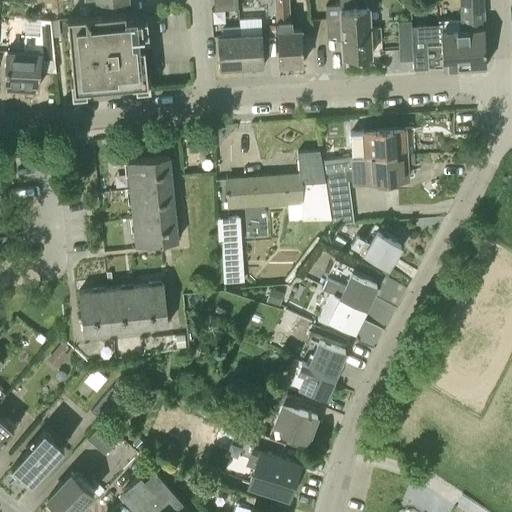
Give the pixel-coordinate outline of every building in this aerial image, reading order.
[(93,14),(117,13),(117,12),(116,0),(121,0),(85,0),(85,2),(92,2),(93,14)] [(213,0),(214,10),(238,9),(237,0),(213,0)] [(299,63),(303,62),(301,28),(290,29),(288,0),(274,0),(279,64),(287,63),(288,65),(297,65),(299,63)] [(340,0),(341,16),(326,17),(327,35),(342,34),(343,56),(371,55),(367,6),(365,6),(364,0),(340,0)] [(482,0),(460,0),(461,21),(448,21),(450,67),(486,65),(482,0)] [(67,17),(72,62),(74,82),(84,81),(85,89),(137,84),(136,76),(147,75),(144,34),(135,34),(134,20),(126,21),(125,11),(117,12),(117,13),(93,14),(93,15),(67,17)] [(4,85),(37,88),(39,69),(55,70),(49,20),(41,19),(40,35),(25,33),(24,51),(7,50),(4,85)] [(398,21),(400,60),(413,59),(410,25),(410,20),(398,21)] [(450,67),(448,21),(438,22),(438,23),(410,25),(413,59),(413,68),(443,67),(450,67)] [(219,67),(241,66),(239,34),(217,35),(219,67)] [(241,66),(264,65),(262,34),(239,34),(241,66)] [(355,131),(357,156),(406,153),(404,128),(355,131)] [(297,150),(299,173),(272,175),(273,201),(302,199),(304,218),(330,216),(329,197),(319,149),(297,150)] [(354,221),(349,180),(407,176),(406,153),(357,156),(350,156),(323,159),(325,172),(333,224),(354,221)] [(136,243),(178,239),(177,235),(181,234),(179,215),(175,215),(175,207),(178,206),(177,187),(173,187),(172,179),(176,178),(174,159),(170,159),(169,155),(127,159),(136,243)] [(273,201),(272,175),(227,178),(228,189),(225,189),(226,193),(228,192),(228,204),(273,201)] [(244,282),(240,217),(217,218),(218,240),(221,240),(224,283),(244,282)] [(377,229),(370,240),(366,238),(365,238),(357,233),(350,243),(387,266),(401,243),(377,229)] [(365,306),(376,283),(352,270),(345,284),(327,275),(322,285),(330,290),(340,294),(365,306)] [(79,290),(83,332),(88,332),(88,336),(108,334),(107,330),(116,329),(117,333),(136,331),(135,327),(144,326),(144,329),(163,327),(163,323),(168,323),(164,281),(79,290)] [(365,306),(340,294),(330,290),(319,312),(354,329),(365,306)] [(335,372),(345,348),(319,337),(309,362),(335,372)] [(58,345),(47,358),(57,367),(68,354),(58,345)] [(335,372),(309,362),(301,359),(291,382),(325,396),(335,372)] [(100,387),(109,375),(97,365),(87,378),(100,387)] [(112,385),(91,409),(102,419),(123,395),(112,385)] [(303,397),(293,394),(273,386),(270,396),(282,400),(274,420),(283,424),(282,429),(307,439),(317,414),(311,411),(308,410),(299,407),(303,397)] [(0,416),(0,444),(14,429),(0,416)] [(87,438),(105,454),(121,436),(103,420),(87,438)] [(45,429),(11,467),(31,484),(65,446),(45,429)] [(286,497),(288,494),(299,461),(280,454),(285,442),(258,432),(240,480),(286,497)] [(190,511),(157,471),(146,481),(140,475),(122,491),(140,511),(190,511)] [(47,498),(62,511),(75,511),(94,492),(71,472),(47,498)] [(269,511),(234,501),(231,511),(269,511)]
